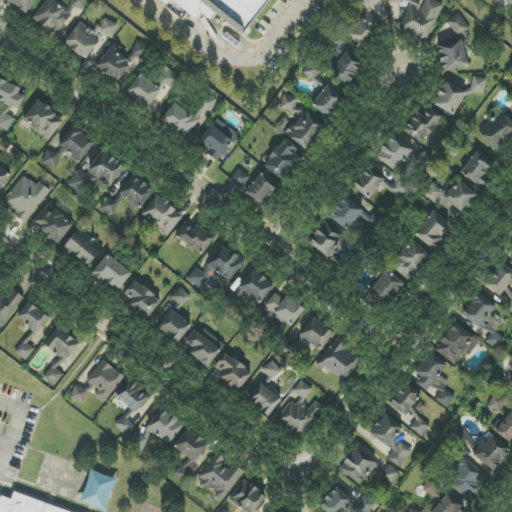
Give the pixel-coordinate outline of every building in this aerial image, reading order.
[(5,0),(28,14),(37,0),(5,0)] [(87,0),(71,0),(69,9),(63,7),(52,0),(46,0),(33,19),(55,35),(56,35),(76,8),(84,10),(87,0)] [(193,0),(245,40),(275,0),(193,0)] [(347,30),(364,49),(385,30),(369,12),(382,0),(358,0),(357,1),(367,11),(347,30)] [(442,4),(432,0),(425,0),(425,2),(420,0),(388,0),(389,3),(404,3),(405,10),(400,22),(400,29),(428,40),(442,4)] [(447,21),(458,37),(470,29),(459,13),(447,21)] [(119,24),(102,17),(97,31),(76,22),(66,47),(89,58),(100,33),(113,38),(119,24)] [(471,49),(469,33),(454,36),(455,40),(463,38),(465,50),(471,49)] [(469,65),(462,39),(436,46),(444,72),(469,65)] [(136,56),(144,61),(152,49),(139,41),(130,55),(112,44),(96,68),(120,83),(136,56)] [(338,50),(325,65),(347,84),(365,63),(349,49),(344,55),(338,50)] [(319,69),(308,65),(305,76),(316,80),(319,69)] [(158,80),(174,88),(180,75),(164,68),(158,80)] [(161,90),(140,74),(126,93),(147,109),(161,90)] [(484,94),(487,79),(473,77),(470,91),(484,94)] [(0,80),(0,100),(6,103),(0,116),(0,127),(9,131),(26,92),(0,80)] [(433,104),(453,115),(466,92),(446,81),(433,104)] [(312,106),(329,119),(345,98),(328,85),(312,106)] [(199,118),(202,109),(213,112),(216,98),(200,94),(195,117),(199,118)] [(308,150),(322,130),(323,124),(303,110),(296,108),(298,98),(285,95),(281,100),(279,109),(294,113),(299,116),(286,135),(308,150)] [(22,121),(50,140),(65,119),(37,100),(22,121)] [(162,121),(187,138),(199,120),(174,103),(162,121)] [(442,117),(430,107),(426,113),(420,109),(403,130),(421,144),(442,117)] [(511,138),(511,124),(502,112),(478,131),(494,151),(510,137),(511,139),(511,138)] [(196,145),(218,161),(238,134),(216,118),(196,145)] [(74,127),(58,144),(79,163),(94,146),(74,127)] [(376,157),(396,172),(413,151),(393,135),(376,157)] [(282,180),(303,154),(285,139),(264,166),(282,180)] [(494,157),(476,148),(462,176),(480,185),(494,157)] [(125,167),(102,150),(86,172),(80,168),(68,184),(84,196),(97,177),(110,187),(125,167)] [(56,168),(60,154),(46,151),(43,164),(56,168)] [(0,187),(15,171),(0,156),(0,187)] [(368,199),(385,178),(370,165),(352,186),(368,199)] [(243,190),(252,179),(239,168),(230,180),(243,190)] [(246,192),(261,205),(280,183),(265,170),(246,192)] [(154,190),(133,175),(118,195),(139,210),(154,190)] [(50,190),(39,182),(36,186),(23,176),(2,203),(26,222),(50,190)] [(444,200),(466,214),(479,195),(457,181),(444,200)] [(423,194),(435,203),(443,192),(431,183),(423,194)] [(113,216),(122,199),(108,190),(98,207),(113,216)] [(184,216),(158,195),(141,215),(167,236),(184,216)] [(329,218),(348,231),(363,209),(345,196),(329,218)] [(74,224),(48,203),(32,223),(58,244),(74,224)] [(454,224),(435,209),(415,235),(433,250),(454,224)] [(373,231),(385,221),(378,212),(365,221),(373,231)] [(175,235),(201,255),(214,237),(197,225),(194,230),(184,223),(175,235)] [(309,246),(332,257),(343,234),(320,223),(309,246)] [(102,250),(79,230),(63,247),(86,268),(102,250)] [(409,281),(432,256),(413,238),(390,264),(409,281)] [(233,281),(244,259),(219,246),(208,268),(233,281)] [(93,275),(119,292),(132,271),(106,255),(93,275)] [(500,296),(511,280),(511,271),(501,263),(485,284),(500,296)] [(274,287),(255,269),(230,296),(236,301),(244,291),(259,304),(274,287)] [(367,294),(384,309),(405,285),(388,270),(367,294)] [(130,306),(147,319),(161,301),(134,280),(125,293),(134,301),(130,306)] [(180,307),(191,297),(181,287),(171,297),(180,307)] [(24,298),(12,288),(5,297),(0,292),(0,327),(1,328),(24,298)] [(496,302),(477,292),(463,318),(482,328),(496,302)] [(288,295),(283,300),(276,293),(265,305),(289,327),(305,310),(288,295)] [(37,334),(50,319),(30,302),(17,317),(37,334)] [(157,327),(176,343),(191,326),(171,309),(157,327)] [(305,340),(320,351),(333,332),(313,318),(294,343),(288,339),(281,349),(292,357),(305,340)] [(455,366),(478,342),(459,323),(435,347),(455,366)] [(45,346),(59,355),(44,378),(56,386),(63,374),(59,371),(79,341),(57,327),(45,346)] [(208,368),(221,350),(194,330),(186,341),(195,348),(190,355),(208,368)] [(486,341),(496,350),(505,339),(494,331),(486,341)] [(343,383),(362,360),(347,348),(349,345),(339,337),(318,362),(343,383)] [(238,392),(252,373),(225,353),(215,366),(224,373),(220,378),(238,392)] [(455,396),(444,389),(449,382),(438,376),(447,364),(431,353),(412,381),(427,391),(430,387),(439,393),(435,399),(447,408),(455,396)] [(99,391),(95,396),(104,403),(124,377),(103,360),(87,381),(99,391)] [(272,381),(282,372),(272,360),(262,370),(272,381)] [(301,440),(325,408),(315,401),(309,408),(302,403),(315,387),(303,378),(293,391),(298,395),(278,422),(301,440)] [(136,413),(149,396),(128,381),(116,397),(136,413)] [(281,399),(260,383),(247,401),(269,416),(281,399)] [(404,416),(421,394),(406,383),(389,404),(404,416)] [(84,404),(89,391),(75,385),(70,398),(84,404)] [(488,407),(500,413),(507,399),(494,393),(488,407)] [(185,425),(162,408),(147,428),(170,445),(185,425)] [(115,424),(125,436),(137,426),(129,418),(134,414),(130,410),(115,424)] [(511,444),(511,443),(511,410),(502,423),(498,420),(491,428),(511,444)] [(400,468),(412,450),(397,440),(405,429),(385,414),(371,435),(394,451),(388,459),(400,468)] [(410,428),(422,437),(430,426),(418,417),(410,428)] [(194,463),(210,444),(190,428),(174,446),(194,463)] [(129,444),(142,452),(148,441),(135,434),(129,444)] [(493,435),(478,450),(467,438),(458,447),(470,459),(475,455),(490,471),(510,452),(493,435)] [(359,485),(371,468),(392,484),(400,474),(359,443),(340,470),(359,485)] [(232,462),(230,464),(217,453),(196,479),(209,490),(211,487),(224,497),(244,472),(232,462)] [(487,472),(458,456),(450,471),(456,474),(449,486),(473,499),(487,472)] [(245,511),(255,511),(266,495),(243,480),(229,501),(245,511)] [(423,490),(440,500),(433,511),(457,511),(463,501),(427,481),(423,490)] [(320,507),(326,511),(344,511),(355,498),(337,485),(320,507)] [(353,509),(357,511),(369,511),(376,505),(366,495),(353,509)] [(0,511),(0,501),(29,511),(0,511)]
